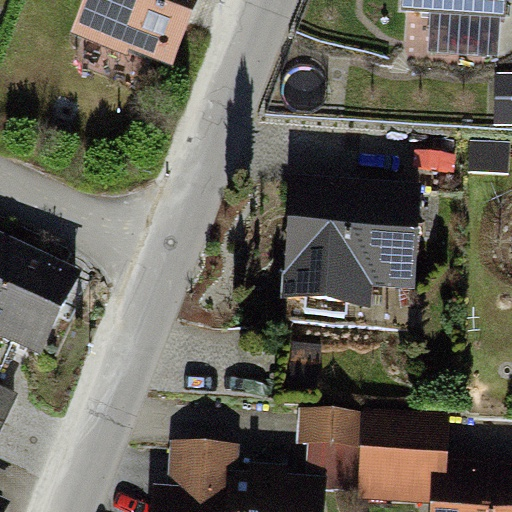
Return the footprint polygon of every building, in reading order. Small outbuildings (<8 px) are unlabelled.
[(201,2),(195,0),(98,0),(79,44),(167,82),(201,2)] [(507,0),(412,0),(412,27),(507,30),(507,0)] [(423,209),(295,198),(286,308),(369,315),(371,292),(416,295),(423,209)] [(79,286),(0,252),(0,345),(45,364),(79,286)] [(0,448),(22,403),(0,392),(0,448)] [(451,427),(371,427),(371,487),(450,488),(451,427)] [(362,428),(312,428),(311,464),(362,465),(362,428)] [(244,449),(152,449),(151,511),(325,511),(326,479),(244,479),(244,449)] [(511,511),(511,495),(438,495),(437,511),(511,511)]
